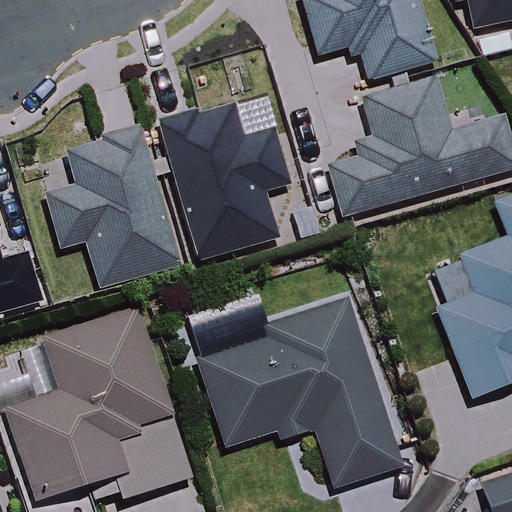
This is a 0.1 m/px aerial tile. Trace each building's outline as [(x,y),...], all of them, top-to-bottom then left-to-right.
[(300,0),(316,56),(346,47),(349,57),(359,54),(366,79),(439,59),(421,0),(300,0)] [(511,0),(454,0),(455,0),(454,0),(464,0),(472,30),(511,21),(511,0)] [(433,79),(362,99),(377,152),(330,165),(345,218),(511,170),(511,153),(501,114),(447,129),(433,79)] [(196,106),(154,119),(199,262),(278,238),(264,191),(291,182),(273,125),(243,134),(232,101),(198,112),(196,106)] [(73,182),(41,191),(58,250),(84,243),(97,290),(180,267),(139,122),(99,134),(100,140),(64,150),(73,182)] [(511,194),(493,202),(507,241),(461,258),(476,299),(438,313),(471,401),(511,386),(511,194)] [(0,311),(40,300),(25,249),(0,255),(0,311)] [(198,365),(226,454),(275,439),(277,446),(317,434),(335,491),(401,471),(350,305),(257,334),(261,345),(247,350),(198,365)] [(0,414),(0,427),(24,511),(88,511),(88,509),(129,497),(191,479),(142,313),(44,342),(60,397),(0,414)] [(511,511),(511,480),(484,489),(490,511),(511,511)]
